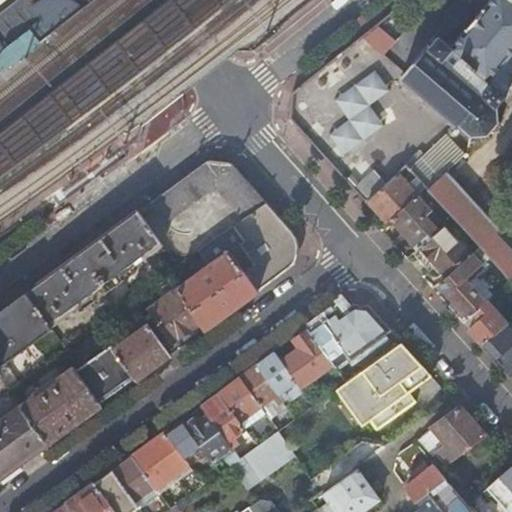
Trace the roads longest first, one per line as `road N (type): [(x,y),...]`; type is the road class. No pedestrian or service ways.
road 1 (residential): [(359,253),(2,511)]
road 2 (unclassified): [(0,285),(172,161),(232,103)]
road 3 (tertiary): [(232,103),(359,253)]
road 4 (residential): [(392,511),(396,499),(380,474),(384,455),(480,382)]
road 5 (tertiary): [(359,253),(480,382)]
road 6 (unclassified): [(232,103),(355,0)]
road 7 (tertiary): [(141,0),(232,103)]
